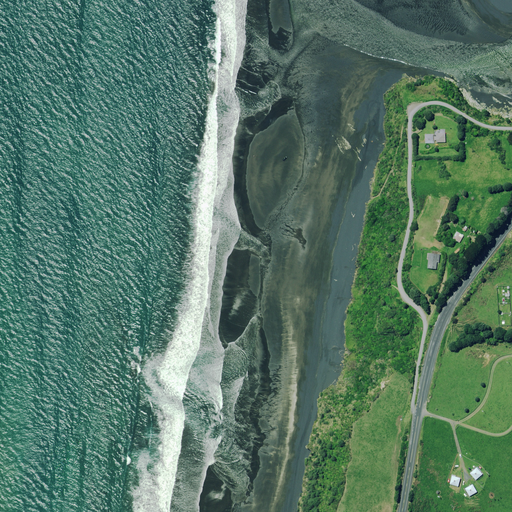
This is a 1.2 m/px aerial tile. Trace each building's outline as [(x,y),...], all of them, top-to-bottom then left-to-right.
[(437,133),(437,136),(434,136),(434,134),(425,134),(425,143),(434,143),(434,140),(437,140),(437,142),(445,142),(445,133),(437,133)] [(464,236),(457,232),(453,239),(460,242),(464,236)] [(440,254),(429,254),(428,268),(436,269),(437,262),(439,262),(440,254)] [(470,473),(475,479),(482,473),(476,467),(470,473)] [(451,475),(450,484),(458,485),(460,477),(451,475)] [(465,488),(469,495),(476,491),(472,484),(465,488)]
